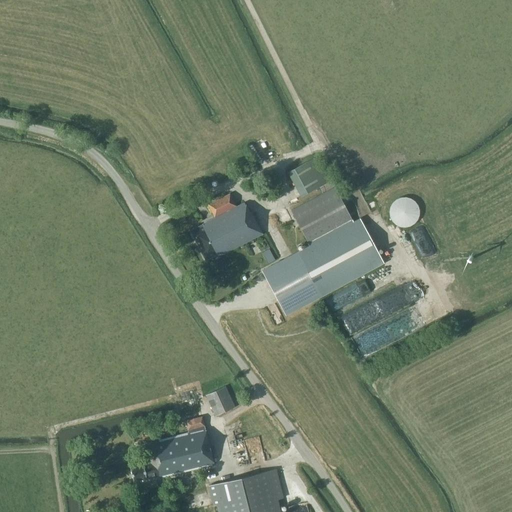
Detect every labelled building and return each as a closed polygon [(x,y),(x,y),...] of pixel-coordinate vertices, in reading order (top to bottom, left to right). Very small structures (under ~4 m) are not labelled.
[(259,111),(274,143),(289,136),(274,104),(259,111)] [(248,156),(258,151),(253,141),(242,146),(248,156)] [(300,197),(320,186),(307,161),(287,172),(300,197)] [(309,245),(297,251),(261,271),(285,316),(321,297),(383,264),(359,219),(353,222),(334,187),(291,210),(309,245)] [(236,208),(229,194),(207,205),(214,218),(189,231),(204,261),(214,256),(215,258),(261,235),(250,212),(248,212),(244,203),(236,208)] [(406,197),(404,197),(402,197),(400,198),(398,198),(397,199),(396,199),(394,201),(393,202),(391,204),(390,205),(390,206),(390,207),(389,208),(389,209),(389,210),(389,211),(389,213),(389,214),(389,215),(389,216),(389,217),(390,218),(390,219),(391,220),(391,221),(392,222),(393,223),(394,224),(395,225),(397,226),(399,227),(401,227),(403,228),(405,228),(407,227),(409,227),(410,226),(411,226),(413,225),(414,224),(415,223),(416,222),(417,221),(417,220),(418,219),(418,218),(419,217),(419,215),(419,214),(419,213),(419,212),(419,210),(419,209),(419,208),(418,207),(418,206),(418,205),(417,204),(416,203),(415,202),(414,201),(413,200),(412,199),(411,199),(409,198),(408,197),(406,197)] [(267,264),(274,260),(268,249),(261,252),(267,264)] [(379,324),(355,336),(360,345),(363,344),(359,336),(366,332),(367,334),(371,343),(385,336),(379,324)] [(214,416),(234,408),(225,387),(205,396),(214,416)] [(159,478),(213,465),(202,417),(185,421),(188,434),(144,444),(149,463),(129,468),(132,482),(159,475),(159,478)] [(283,498),(275,469),(208,486),(213,505),(218,504),(219,511),(278,511),(275,500),(283,498)]
